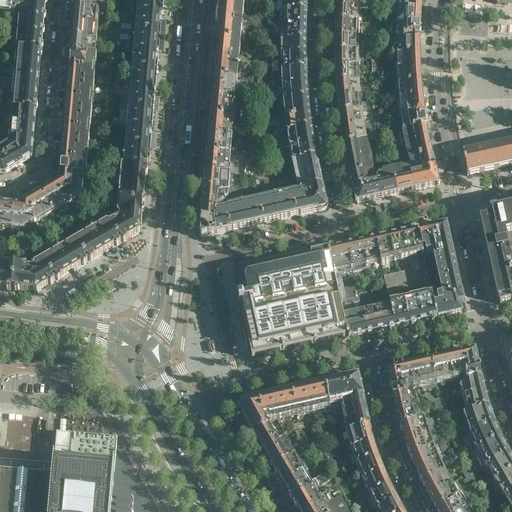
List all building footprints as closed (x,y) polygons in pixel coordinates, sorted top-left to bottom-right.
[(10,10),(10,0),(0,0),(0,10),(10,11),(10,10)] [(26,5),(25,0),(10,0),(10,10),(16,11),(16,10),(19,10),(20,9),(23,9),(24,5),(26,5)] [(97,11),(98,1),(100,1),(99,0),(76,0),(75,9),(97,11)] [(158,36),(161,0),(140,0),(140,7),(138,7),(137,24),(139,24),(138,35),(158,36)] [(307,6),(307,0),(284,0),(284,5),(284,12),(306,14),(307,6)] [(360,17),(360,8),(361,1),(359,1),(358,0),(337,0),(337,2),(337,6),(336,14),(336,23),(357,24),(357,17),(360,17)] [(421,9),(421,5),(421,0),(400,0),(401,4),(397,4),(397,12),(396,20),(399,20),(398,27),(420,28),(420,21),(420,15),(421,9)] [(511,0),(484,0),(497,1),(497,5),(511,6),(511,138),(503,141),(504,145),(468,153),(467,152),(465,153),(464,154),(462,155),(467,176),(511,166),(511,170),(511,169),(511,0)] [(240,14),(241,5),(222,3),(220,21),(242,23),(242,14),(240,14)] [(45,7),(26,5),(24,5),(23,9),(22,20),(44,22),(44,20),(46,19),(46,17),(45,15),(45,7)] [(96,22),(97,11),(75,9),(74,24),(98,26),(98,22),(96,22)] [(306,21),(306,14),(284,12),(283,20),(283,27),(306,28),(306,21)] [(43,30),(44,22),(22,20),(21,20),(20,35),(43,37),(43,35),(45,34),(45,32),(43,30)] [(237,43),(238,32),(241,32),(242,23),(220,21),(218,41),(237,43)] [(359,46),(359,37),(359,31),(357,31),(357,24),(336,23),(336,28),(335,38),(335,46),(335,54),(357,53),(357,46),(359,46)] [(94,41),(95,31),(97,31),(98,26),(74,24),(73,39),(94,41)] [(305,35),(306,28),(283,27),(283,35),(283,43),(305,43),(305,35)] [(419,47),(419,40),(419,34),(421,33),(421,30),(420,29),(420,28),(398,27),(398,34),(396,34),(395,42),(395,50),(398,50),(398,57),(419,57),(419,47)] [(42,45),(43,37),(20,35),(18,50),(20,50),(41,52),(42,50),(43,49),(43,47),(42,45)] [(155,74),(158,36),(138,35),(137,45),(135,45),(134,53),(133,62),(135,62),(134,73),(155,74)] [(124,51),(125,37),(116,37),(115,39),(115,43),(115,47),(114,52),(121,52),(121,50),(124,51)] [(93,51),(94,41),(73,39),(71,54),(95,56),(95,52),(93,51)] [(236,53),(237,43),(218,41),(216,60),(238,62),(239,54),(236,53)] [(305,50),(305,43),(283,43),(283,50),(283,58),(305,57),(305,50)] [(41,58),(42,57),(42,54),(41,53),(41,52),(20,50),(18,65),(40,67),(41,58)] [(360,76),(359,68),(359,60),(357,60),(357,53),(335,54),(335,61),(336,69),(336,77),(336,84),(358,83),(357,76),(360,76)] [(96,56),(95,56),(71,54),(70,69),(92,71),(93,65),(96,65),(96,56)] [(306,65),(305,58),(305,57),(278,58),(278,73),(283,73),(306,72),(306,71),(307,70),(307,66),(306,65)] [(420,67),(419,59),(419,57),(398,57),(398,64),(396,64),(396,72),(397,80),(399,80),(399,87),(421,86),(420,78),(420,74),(420,67)] [(234,81),(235,71),(237,71),(238,62),(216,60),(215,80),(234,81)] [(39,82),(40,67),(18,65),(17,80),(39,82)] [(94,86),(95,78),(91,77),(92,71),(70,69),(70,70),(69,71),(68,74),(69,76),(69,84),(94,86)] [(307,86),(306,79),(307,77),(307,74),(306,73),(306,72),(283,73),(284,79),(281,79),(282,88),(307,86)] [(151,113),(155,74),(134,73),(133,83),(131,83),(130,100),(132,100),(131,111),(151,113)] [(37,97),(39,82),(17,80),(15,95),(37,97)] [(233,92),(234,81),(215,80),(213,99),(234,101),(235,92),(233,92)] [(363,112),(361,97),(361,90),(358,90),(358,83),(336,84),(337,92),(338,100),(338,107),(339,115),(360,112),(363,112)] [(93,95),(94,86),(69,84),(67,99),(89,101),(90,95),(93,95)] [(307,92),(307,88),(307,86),(282,88),(282,97),(285,97),(285,103),(308,101),(307,92)] [(421,93),(421,86),(399,87),(400,94),(398,95),(398,103),(401,102),(422,100),(421,93)] [(37,105),(37,97),(15,95),(14,109),(36,111),(38,110),(38,106),(37,105)] [(91,116),(92,108),(89,107),(89,101),(67,99),(66,114),(91,116)] [(230,120),(231,110),(234,110),(234,101),(213,99),(211,119),(230,120)] [(425,121),(424,115),(423,109),(422,103),(422,100),(401,102),(402,109),(399,109),(400,117),(401,125),(404,124),(405,132),(426,127),(427,126),(426,122),(425,121)] [(308,108),(308,101),(285,103),(286,110),(283,110),(284,118),(309,116),(308,108)] [(35,126),(36,111),(14,109),(14,116),(11,116),(11,124),(35,126)] [(148,151),(151,113),(131,111),(130,121),(128,121),(126,138),(128,138),(127,149),(148,151)] [(366,135),(365,127),(364,119),(361,119),(360,112),(339,115),(340,119),(341,126),(341,130),(343,139),(342,141),(342,144),(344,145),(365,141),(364,135),(366,135)] [(90,125),(91,116),(66,114),(65,129),(87,131),(87,125),(90,125)] [(310,126),(309,116),(284,118),(285,127),(288,127),(289,133),(311,130),(310,126)] [(229,131),(230,120),(211,119),(209,138),(231,140),(232,131),(229,131)] [(33,141),(35,126),(11,124),(10,132),(12,132),(11,139),(33,141)] [(430,144),(430,142),(429,141),(428,141),(427,134),(426,127),(405,132),(404,132),(405,139),(403,140),(405,149),(406,155),(408,154),(410,160),(432,156),(429,144),(430,144)] [(88,146),(89,138),(86,137),(87,131),(65,129),(63,144),(88,146)] [(312,137),(311,130),(289,133),(290,140),(287,140),(289,149),(313,144),(312,137)] [(227,159),(228,148),(230,149),(231,140),(209,138),(207,157),(227,159)] [(32,159),(33,141),(11,139),(11,146),(16,148),(24,163),(32,159)] [(370,153),(369,147),(367,147),(366,141),(365,141),(344,145),(345,152),(346,159),(370,153)] [(260,158),(260,153),(260,148),(259,143),(257,142),(251,142),(250,161),(260,162),(260,158)] [(88,155),(88,146),(63,144),(62,159),(84,161),(84,155),(88,155)] [(317,156),(316,152),(314,151),(313,144),(289,149),(290,157),(293,157),(294,163),(316,159),(316,157),(317,156)] [(24,163),(16,148),(11,146),(10,145),(6,148),(5,146),(0,148),(0,151),(11,171),(24,163)] [(146,171),(146,168),(147,168),(148,160),(147,160),(148,151),(127,149),(127,160),(125,159),(123,179),(121,179),(120,186),(145,189),(146,177),(147,176),(148,173),(146,171)] [(11,171),(0,151),(0,174),(4,175),(11,171)] [(371,169),(370,163),(372,162),(370,153),(346,159),(349,170),(350,174),(371,169)] [(438,183),(432,156),(410,160),(412,172),(410,172),(414,192),(414,193),(416,192),(416,191),(435,187),(436,187),(437,187),(438,188),(440,185),(439,185),(439,184),(438,183)] [(260,162),(250,161),(227,159),(207,157),(207,165),(206,165),(205,173),(206,173),(206,175),(227,177),(257,180),(262,180),(260,162)] [(86,176),(86,168),(83,167),(84,161),(62,159),(62,160),(60,161),(60,165),(61,166),(60,174),(81,176),(86,176)] [(317,166),(316,159),(294,163),(296,172),(297,178),(319,173),(317,166)] [(381,199),(376,180),(374,180),(371,169),(350,174),(356,201),(356,202),(355,203),(355,204),(357,206),(358,205),(359,204),(360,204),(379,200),(381,200),(381,199)] [(414,192),(410,172),(407,171),(393,174),(397,195),(412,192),(412,193),(414,193),(414,192)] [(327,209),(322,187),(319,173),(297,178),(300,190),(301,191),(302,192),(308,191),(313,214),(325,212),(327,209)] [(80,194),(81,176),(60,174),(60,182),(56,184),(63,197),(66,196),(68,201),(80,194)] [(397,195),(393,174),(378,177),(376,180),(381,199),(381,200),(383,199),(382,199),(397,195)] [(225,195),(227,177),(206,175),(204,193),(213,194),(213,189),(219,189),(218,195),(225,195)] [(69,202),(68,201),(66,196),(63,197),(56,184),(41,193),(52,212),(69,202)] [(144,201),(145,189),(120,186),(119,194),(121,194),(120,206),(143,208),(143,206),(145,205),(145,202),(144,201)] [(225,202),(225,195),(218,195),(219,189),(213,189),(213,194),(204,193),(204,195),(207,195),(207,197),(204,197),(203,212),(215,213),(219,212),(218,208),(225,202)] [(313,214),(308,191),(302,192),(301,191),(299,194),(292,196),(296,218),(313,214)] [(52,212),(41,193),(26,201),(34,215),(32,216),(35,221),(52,212)] [(296,218),(292,196),(275,200),(280,222),(296,218)] [(280,222),(275,200),(259,203),(263,225),(280,222)] [(32,216),(34,215),(26,201),(22,204),(22,207),(13,206),(11,228),(22,229),(35,221),(32,216)] [(263,225),(259,203),(242,207),(247,229),(263,225)] [(0,226),(11,228),(13,206),(0,204),(0,226)] [(141,227),(142,214),(144,213),(144,210),(143,209),(143,208),(120,206),(119,221),(122,221),(125,225),(141,227)] [(247,229),(242,207),(226,211),(230,233),(247,229)] [(511,210),(498,214),(480,218),(481,223),(498,301),(499,301),(500,305),(511,303),(511,210)] [(230,233),(226,211),(219,212),(215,213),(213,232),(214,236),(230,233)] [(213,232),(215,213),(203,212),(202,213),(203,213),(203,215),(202,215),(200,236),(204,239),(214,236),(213,232)] [(142,233),(141,232),(141,231),(141,229),(141,227),(125,225),(122,221),(119,221),(117,222),(115,222),(110,225),(121,244),(122,244),(124,245),(126,243),(127,241),(139,234),(140,234),(141,234),(142,233)] [(121,244),(110,225),(100,230),(99,228),(92,232),(105,254),(106,253),(115,248),(117,249),(119,247),(120,245),(121,244)] [(461,293),(456,267),(446,225),(418,232),(422,251),(430,249),(443,304),(434,306),(437,320),(462,314),(460,304),(464,303),(462,293),(461,293)] [(427,276),(422,251),(418,232),(417,232),(415,231),(412,232),(411,233),(403,235),(409,260),(411,271),(413,279),(427,276)] [(105,254),(92,232),(86,236),(87,238),(77,243),(89,263),(91,264),(94,262),(94,260),(105,254)] [(409,260),(403,235),(396,237),(395,236),(391,236),(390,238),(389,238),(394,262),(400,260),(401,261),(409,260)] [(394,262),(389,238),(387,237),(384,238),(383,240),(375,241),(380,262),(381,266),(389,264),(388,263),(394,262)] [(380,262),(375,241),(374,242),(373,241),(370,241),(369,243),(361,245),(365,266),(380,262)] [(89,263),(77,243),(67,249),(66,247),(60,251),(73,273),(82,267),(84,268),(87,266),(87,264),(89,263)] [(365,266),(361,245),(353,246),(352,245),(348,246),(348,248),(346,248),(351,269),(365,266)] [(355,286),(351,269),(346,248),(333,251),(333,250),(332,249),(329,250),(328,251),(329,252),(311,256),(311,255),(238,271),(235,276),(239,292),(240,299),(241,299),(242,301),(238,302),(252,361),(349,340),(347,332),(356,330),(357,338),(366,336),(361,315),(358,298),(356,292),(355,286)] [(73,273),(60,251),(54,255),(55,257),(45,262),(56,282),(58,283),(61,281),(61,279),(73,273)] [(56,282),(45,262),(31,270),(31,293),(35,293),(36,294),(36,295),(38,295),(38,294),(38,293),(38,292),(49,286),(51,287),(54,285),(54,283),(56,282)] [(12,291),(14,269),(3,268),(3,266),(0,265),(0,290),(1,290),(2,290),(6,291),(7,292),(10,293),(11,291),(12,291)] [(31,293),(31,270),(14,269),(12,291),(14,291),(15,293),(18,293),(19,292),(24,292),(24,291),(26,291),(26,292),(31,293)] [(413,279),(411,271),(397,274),(399,282),(413,279)] [(399,282),(397,274),(384,277),(384,279),(385,285),(399,282)] [(429,284),(427,276),(413,279),(415,287),(429,284)] [(385,285),(384,279),(369,282),(370,289),(385,285)] [(415,287),(413,279),(399,282),(401,290),(415,287)] [(110,282),(102,287),(105,293),(106,292),(107,294),(115,290),(113,288),(114,288),(110,282)] [(370,289),(369,282),(355,286),(356,292),(370,289)] [(401,290),(399,282),(385,285),(387,291),(387,293),(401,290)] [(387,291),(385,285),(370,289),(372,295),(387,291)] [(372,295),(370,289),(356,292),(358,298),(372,295)] [(437,320),(434,306),(432,296),(426,298),(426,297),(418,298),(423,323),(430,321),(432,322),(435,322),(436,320),(437,320)] [(423,323),(418,298),(409,300),(409,301),(404,303),(409,326),(410,326),(411,327),(415,326),(416,324),(423,323)] [(409,326),(404,303),(398,304),(397,303),(390,305),(390,308),(394,329),(402,328),(404,329),(407,328),(408,326),(409,326)] [(394,329),(390,308),(376,312),(380,332),(389,331),(390,332),(393,331),(394,329)] [(380,332),(376,312),(361,315),(366,336),(367,335),(368,336),(372,336),(372,334),(380,332)] [(357,338),(356,330),(347,332),(349,340),(357,338)] [(480,368),(480,366),(478,366),(475,352),(464,355),(468,371),(466,374),(465,374),(467,381),(481,378),(479,369),(480,368)] [(468,371),(464,355),(448,358),(452,379),(459,378),(460,375),(465,374),(466,374),(468,371)] [(452,379),(448,358),(431,362),(436,383),(452,379)] [(436,383),(431,362),(415,366),(420,386),(436,383)] [(420,386),(415,366),(399,369),(402,386),(405,387),(406,387),(411,386),(413,388),(420,386)] [(402,386),(399,369),(388,372),(391,386),(389,387),(390,388),(391,388),(393,397),(407,394),(406,387),(405,387),(402,386)] [(363,397),(358,378),(341,382),(346,401),(363,397)] [(485,393),(483,388),(481,378),(467,381),(464,382),(462,386),(462,389),(460,392),(462,398),(485,393)] [(346,401),(341,382),(325,386),(329,405),(342,402),(346,401)] [(329,405),(325,386),(308,389),(313,410),(329,407),(329,405)] [(313,410),(308,389),(292,393),(296,414),(313,410)] [(296,414),(292,393),(275,397),(280,418),(296,414)] [(420,416),(418,407),(416,401),(414,399),(413,395),(411,393),(407,394),(393,397),(395,405),(400,427),(419,422),(418,416),(420,416)] [(488,408),(485,393),(462,398),(464,406),(466,405),(469,415),(489,409),(488,408)] [(280,418),(275,397),(258,400),(263,421),(267,423),(269,420),(280,418)] [(370,428),(363,397),(346,401),(342,402),(349,432),(370,428)] [(263,421),(258,400),(250,402),(240,404),(240,405),(239,407),(238,408),(254,435),(269,426),(267,423),(263,421)] [(494,424),(493,421),(491,414),(491,413),(490,409),(489,409),(469,415),(466,416),(472,433),(494,424)] [(428,439),(431,438),(429,434),(428,430),(425,430),(423,422),(419,422),(400,427),(401,428),(400,429),(401,432),(402,433),(404,440),(408,449),(407,451),(408,454),(410,455),(410,456),(431,448),(428,439)] [(500,438),(501,436),(499,433),(498,432),(497,430),(494,424),(472,433),(479,450),(501,440),(500,438)] [(285,442),(281,437),(279,436),(275,429),(270,428),(269,426),(254,435),(256,438),(256,439),(255,440),(257,443),(259,443),(263,450),(263,449),(264,451),(265,453),(285,442)] [(375,452),(370,434),(371,433),(370,428),(349,432),(351,439),(348,440),(355,459),(357,459),(359,465),(378,458),(377,457),(378,456),(377,453),(375,452)] [(511,459),(507,452),(504,445),(504,444),(503,440),(501,440),(479,450),(488,467),(496,481),(511,471),(511,459)] [(294,459),(285,442),(265,453),(266,456),(267,456),(268,457),(267,458),(271,463),(270,465),(271,468),(274,469),(275,470),(293,460),(294,459)] [(443,474),(439,466),(441,464),(439,460),(437,456),(435,457),(431,448),(410,456),(410,458),(411,461),(413,462),(415,468),(419,477),(419,479),(420,482),(422,482),(423,484),(443,474)] [(387,481),(380,464),(381,463),(379,460),(378,460),(378,458),(359,465),(361,472),(359,473),(366,490),(369,489),(371,495),(389,487),(389,486),(389,484),(388,481),(387,481)] [(0,511),(117,511),(119,495),(120,489),(122,464),(112,464),(106,463),(100,462),(99,470),(0,460),(0,511)] [(305,474),(300,467),(298,468),(293,460),(275,470),(275,471),(274,473),(276,476),(278,476),(282,483),(283,484),(283,485),(284,486),(305,474)] [(511,471),(496,481),(511,507),(511,471)] [(312,492),(307,483),(309,482),(305,474),(284,486),(285,488),(286,489),(290,496),(289,496),(289,498),(291,501),(293,502),(293,501),(294,503),(312,492)] [(457,499),(452,491),(454,490),(452,486),(449,481),(448,482),(443,474),(423,484),(422,486),(424,489),(425,489),(429,495),(434,504),(433,506),(435,508),(436,509),(437,510),(457,499)] [(400,509),(398,505),(392,493),(393,491),(391,488),(390,488),(389,487),(371,495),(375,502),(372,503),(377,511),(403,511),(402,509),(400,509)] [(315,511),(324,507),(319,500),(317,501),(312,492),(294,503),(294,504),(293,506),(295,509),(297,509),(299,511),(315,511)] [(464,511),(466,511),(458,498),(457,499),(437,510),(437,511),(436,511),(464,511)]
